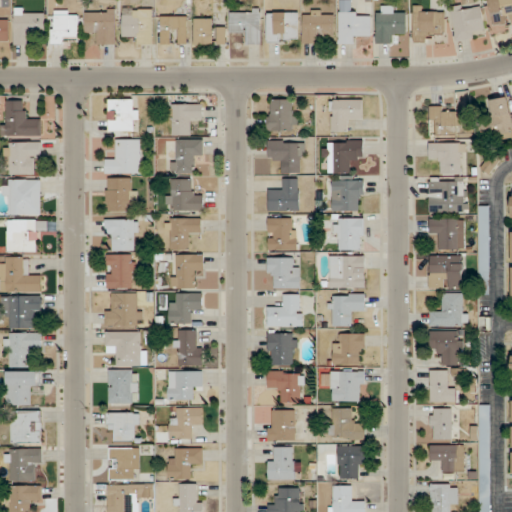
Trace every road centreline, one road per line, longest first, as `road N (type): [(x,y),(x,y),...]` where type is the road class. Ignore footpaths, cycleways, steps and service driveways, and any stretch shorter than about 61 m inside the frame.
road 1 (residential): [(511,63),(399,77),(0,77)]
road 2 (residential): [(400,511),(399,77)]
road 3 (residential): [(76,511),(75,77)]
road 4 (residential): [(238,511),(236,78)]
